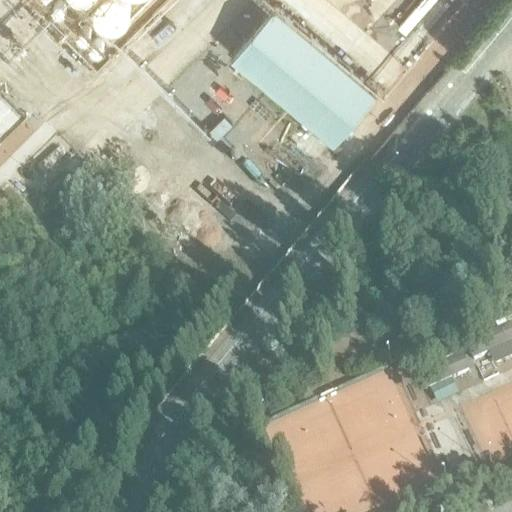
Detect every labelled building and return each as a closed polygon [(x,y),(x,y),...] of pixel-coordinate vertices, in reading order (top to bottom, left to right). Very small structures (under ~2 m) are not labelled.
[(91,0),(114,31),(136,14),(137,14),(155,0),(91,0)] [(276,2),(233,53),(335,139),(378,88),(276,2)] [(396,99),(375,123),(385,131),(406,107),(396,99)] [(225,113),(207,131),(215,140),(233,122),(225,113)] [(511,329),(511,327),(467,347),(474,363),(511,345),(511,329)] [(453,348),(416,364),(428,393),(470,373),(463,358),(458,360),(453,348)]
